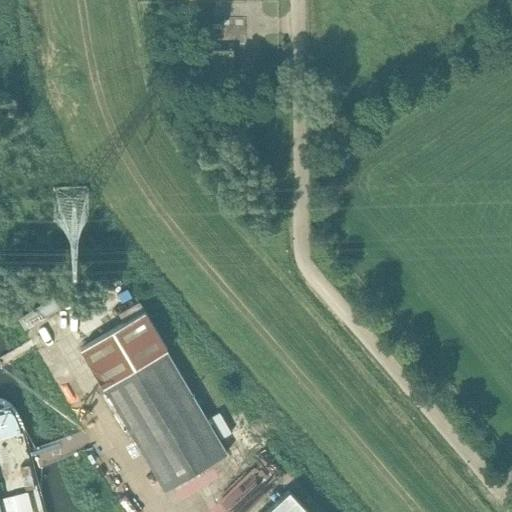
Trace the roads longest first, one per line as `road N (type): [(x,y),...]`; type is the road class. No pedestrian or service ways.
road 1 (track): [(417,511),(145,194),(94,72),(82,0)]
road 2 (unclassified): [(511,507),(304,267),(300,0)]
